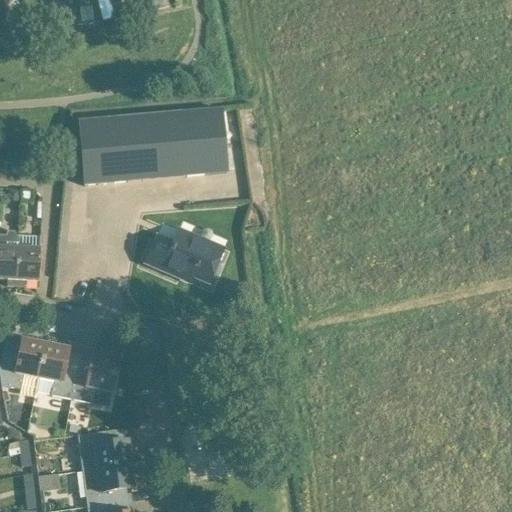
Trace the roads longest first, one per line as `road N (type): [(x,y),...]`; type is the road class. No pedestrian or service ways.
road 1 (residential): [(171,511),(147,341),(43,312),(0,309)]
road 2 (residential): [(336,290),(312,70),(326,48),(369,37)]
road 3 (residential): [(365,511),(336,290)]
road 4 (residential): [(336,290),(511,271)]
road 5 (residential): [(369,37),(511,20)]
